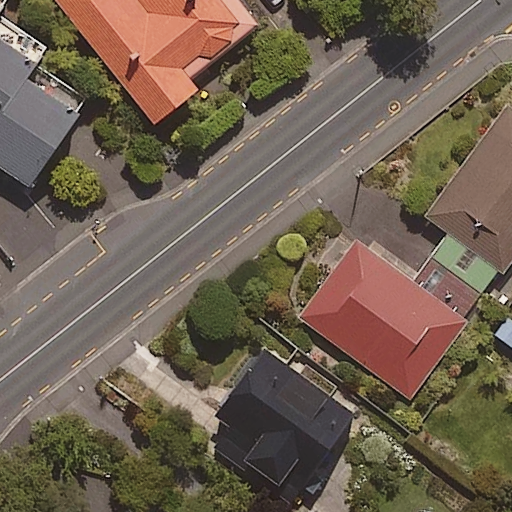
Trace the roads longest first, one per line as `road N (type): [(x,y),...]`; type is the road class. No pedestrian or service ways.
road 1 (tertiary): [(509,0),(0,401)]
road 2 (tertiary): [(0,357),(448,0)]
